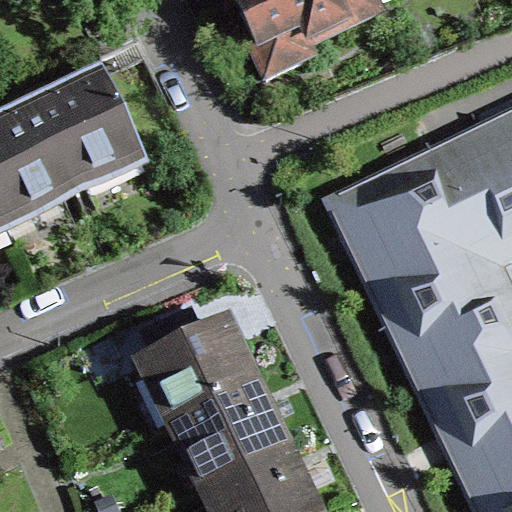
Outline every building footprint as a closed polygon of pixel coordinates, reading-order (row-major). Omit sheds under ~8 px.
[(368,0),(249,0),(237,6),(247,27),(259,50),(253,53),(267,81),(311,59),(306,49),(376,16),(368,0)] [(147,166),(103,76),(56,99),(34,109),(77,199),(147,166)] [(0,213),(9,232),(77,199),(34,109),(0,125),(0,213)] [(511,511),(511,113),(323,204),(426,415),(472,511),(511,511)] [(0,236),(9,232),(0,213),(0,236)] [(183,425),(256,390),(230,335),(225,325),(204,335),(192,309),(142,334),(154,359),(142,365),(158,398),(168,394),(183,425)] [(262,403),(256,390),(183,425),(173,430),(188,461),(196,457),(211,489),(286,453),(262,403)] [(314,511),(292,465),(286,453),(211,489),(203,493),(212,511),(314,511)]
